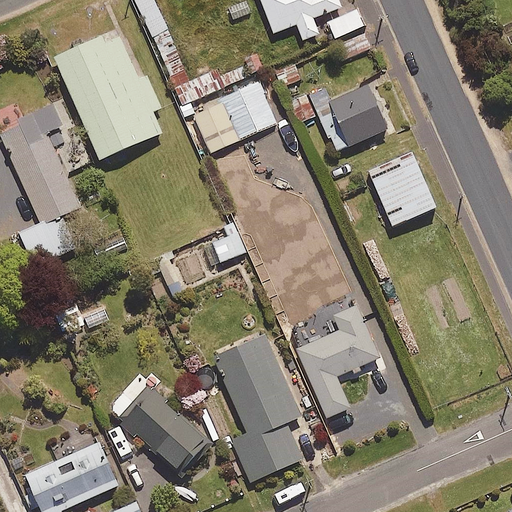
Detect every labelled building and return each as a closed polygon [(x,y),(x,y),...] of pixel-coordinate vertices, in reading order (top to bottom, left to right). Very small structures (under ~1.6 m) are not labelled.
[(188,79),(153,0),(135,0),(182,105),(220,88),(212,69),(188,79)] [(260,0),(273,31),(296,23),(302,39),(318,32),(312,17),(340,6),(338,0),(260,0)] [(364,24),(357,8),(327,21),(334,37),(364,24)] [(140,76),(119,27),(54,56),(98,158),(161,131),(151,110),(159,106),(145,74),(140,76)] [(370,48),(364,33),(335,45),(342,60),(370,48)] [(256,51),(243,56),(250,75),(263,70),(256,51)] [(300,78),(294,63),(275,72),(282,86),(300,78)] [(240,65),(218,75),(223,87),(245,77),(240,65)] [(387,129),(368,84),(329,100),(324,88),(310,94),(334,151),(387,129)] [(315,116),(307,94),(294,99),(302,120),(315,116)] [(238,140),(221,102),(193,114),(210,152),(238,140)] [(66,176),(53,148),(46,132),(61,125),(52,104),(22,118),(16,104),(0,110),(0,134),(40,222),(79,204),(66,176)] [(79,136),(53,148),(66,176),(92,164),(79,136)] [(435,206),(411,151),(368,170),(391,225),(435,206)] [(75,252),(65,218),(19,230),(29,264),(75,252)] [(233,222),(223,225),(226,234),(211,240),(220,262),(245,252),(233,222)] [(173,253),(142,265),(147,278),(161,273),(170,295),(188,288),(173,253)] [(84,325),(76,304),(62,309),(70,330),(84,325)] [(335,375),(350,369),(352,375),(362,371),(359,364),(378,356),(356,305),(333,315),(340,330),(296,349),(325,417),(349,407),(335,375)] [(300,415),(265,332),(212,355),(246,433),(231,439),(249,481),(301,458),(285,421),(300,415)] [(138,375),(107,408),(185,480),(216,447),(138,375)] [(117,484),(98,441),(25,474),(41,511),(61,511),(60,509),(117,484)] [(140,511),(136,501),(110,511),(140,511)]
